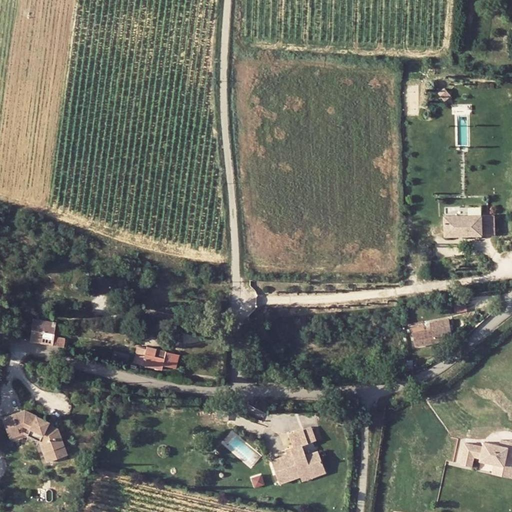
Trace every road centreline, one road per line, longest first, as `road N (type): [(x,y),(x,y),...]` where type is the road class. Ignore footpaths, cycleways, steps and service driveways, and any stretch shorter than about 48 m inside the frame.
road 1 (unclassified): [(224,0),(222,152),(238,297),(231,350),(246,392)]
road 2 (unclassified): [(0,329),(138,380),(246,392)]
road 3 (unclassified): [(368,394),(444,367),(511,314)]
road 4 (unclassified): [(246,392),(368,394)]
